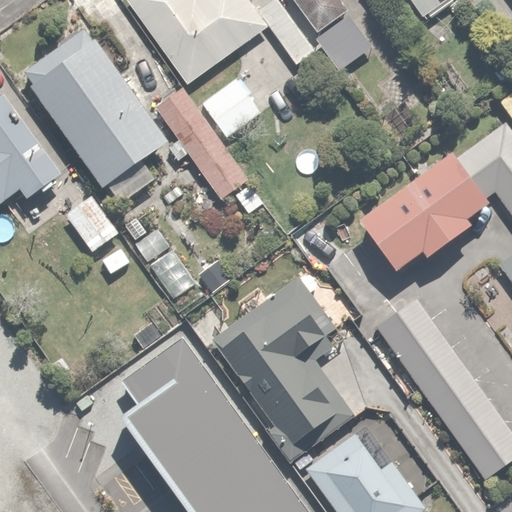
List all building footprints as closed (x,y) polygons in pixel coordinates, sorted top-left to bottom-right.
[(123,0),(188,85),(264,27),(293,65),(315,48),(278,0),(266,0),(254,9),(246,0),(123,0)] [(347,6),(342,0),(292,0),(313,29),(347,6)] [(407,0),(417,14),(437,0),(407,0)] [(18,67),(32,86),(100,186),(105,183),(115,198),(150,174),(139,159),(168,139),(86,20),(18,67)] [(260,111),(236,77),(200,103),(225,137),(260,111)] [(247,176),(181,89),(154,109),(177,139),(168,146),(179,160),(186,155),(219,198),(247,176)] [(63,173),(4,94),(0,97),(0,198),(17,186),(27,200),(63,173)] [(511,126),(366,224),(391,262),(497,191),(511,214),(511,255),(504,261),(511,271),(511,126)] [(92,195),(65,214),(90,249),(117,230),(92,195)] [(137,239),(133,242),(173,298),(194,283),(157,232),(153,235),(141,219),(129,227),(137,239)] [(291,277),(209,338),(294,451),(350,409),(304,347),(329,328),(291,277)] [(511,457),(511,435),(420,302),(383,328),(486,476),(511,457)] [(307,511),(191,343),(116,394),(198,511),(307,511)] [(354,431),(304,467),(336,511),(418,511),(424,508),(391,461),(381,468),(354,431)]
